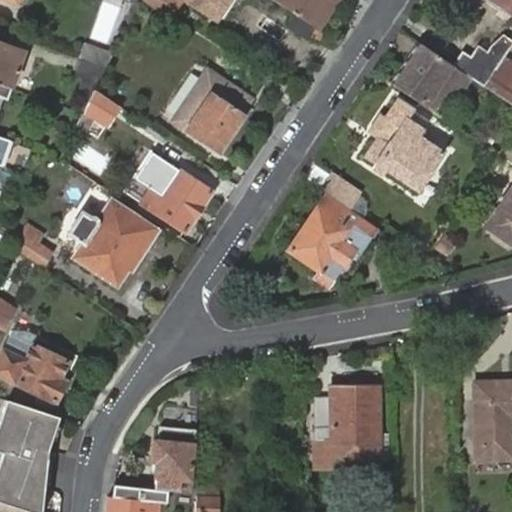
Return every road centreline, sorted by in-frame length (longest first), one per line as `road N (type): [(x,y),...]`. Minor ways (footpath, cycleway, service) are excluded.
road 1 (residential): [(387,0),(155,359)]
road 2 (residential): [(155,359),(511,289)]
road 3 (residential): [(155,359),(108,431),(92,511)]
